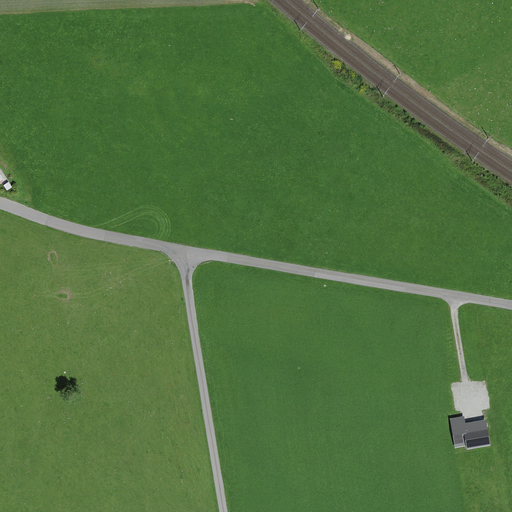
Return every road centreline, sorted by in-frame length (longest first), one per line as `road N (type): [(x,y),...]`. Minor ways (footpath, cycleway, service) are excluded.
road 1 (unclassified): [(511,305),(43,219)]
road 2 (track): [(186,251),(223,511)]
road 3 (track): [(452,294),(472,418)]
